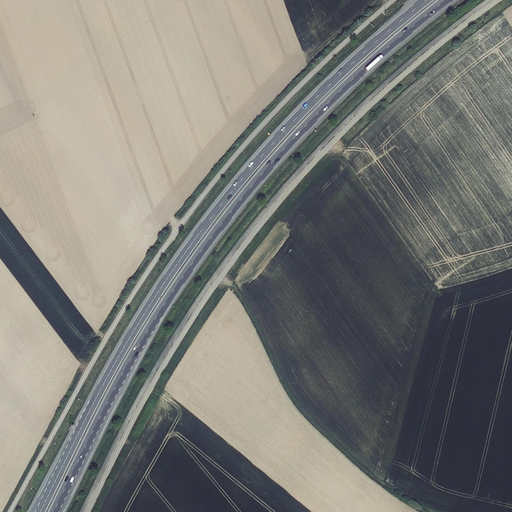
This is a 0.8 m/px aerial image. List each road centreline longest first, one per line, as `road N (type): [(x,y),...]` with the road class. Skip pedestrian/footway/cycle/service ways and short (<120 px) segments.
road 1 (trunk): [(54,511),(128,363),(233,208),(342,89),(446,0)]
road 2 (trunk): [(426,0),(327,86),(217,209),(121,352),(40,511)]
road 3 (track): [(433,511),(346,456),(298,407),(236,288),(214,271)]
